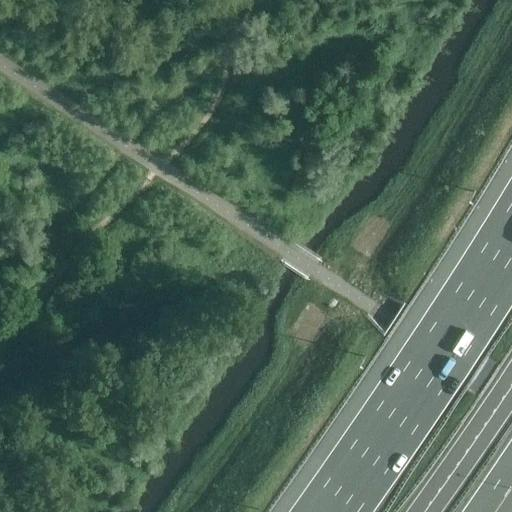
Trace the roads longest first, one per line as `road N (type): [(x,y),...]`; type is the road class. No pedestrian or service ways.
road 1 (track): [(511,15),(412,182),(329,279),(270,393),(181,511)]
road 2 (unknown): [(225,44),(221,94),(0,343)]
road 3 (motorway): [(511,258),(340,511)]
road 4 (motorway): [(430,511),(511,397)]
